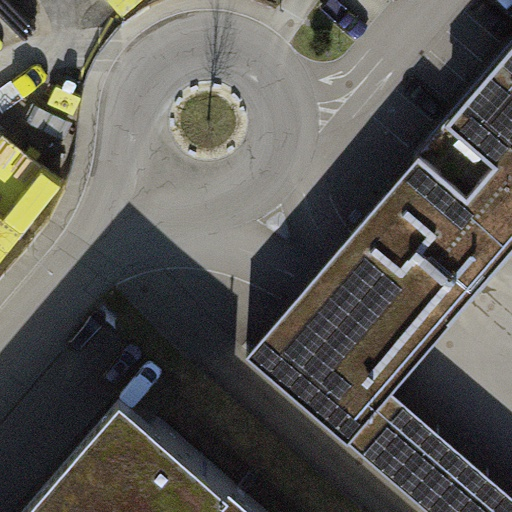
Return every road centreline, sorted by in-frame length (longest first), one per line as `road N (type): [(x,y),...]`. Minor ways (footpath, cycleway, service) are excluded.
road 1 (unknown): [(249,182),(511,386)]
road 2 (unclassified): [(266,165),(278,143),(277,98),(254,65),(208,49),(183,53),(145,83),(135,131),(157,174)]
road 3 (unclassified): [(157,174),(0,358)]
road 4 (unclassified): [(157,174),(177,188),(226,192),(266,165)]
